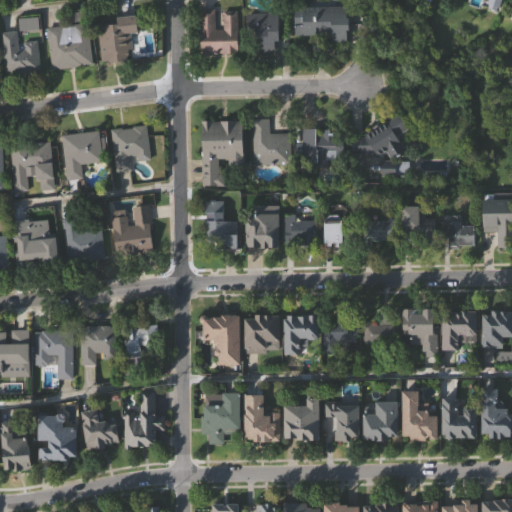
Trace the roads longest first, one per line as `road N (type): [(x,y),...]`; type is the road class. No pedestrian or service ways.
road 1 (residential): [(0,308),(181,282),(511,278)]
road 2 (residential): [(0,497),(183,471),(511,466)]
road 3 (residential): [(183,511),(173,0)]
road 4 (residential): [(0,108),(172,87),(360,89)]
